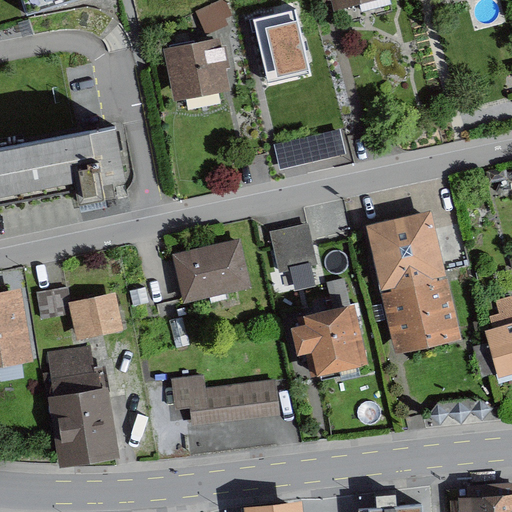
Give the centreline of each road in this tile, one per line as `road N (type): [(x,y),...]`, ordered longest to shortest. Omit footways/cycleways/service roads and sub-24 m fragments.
road 1 (tertiary): [(0,488),(166,488),(511,449)]
road 2 (residential): [(511,150),(155,225)]
road 3 (residential): [(155,225),(122,54)]
road 4 (residential): [(155,225),(0,258)]
